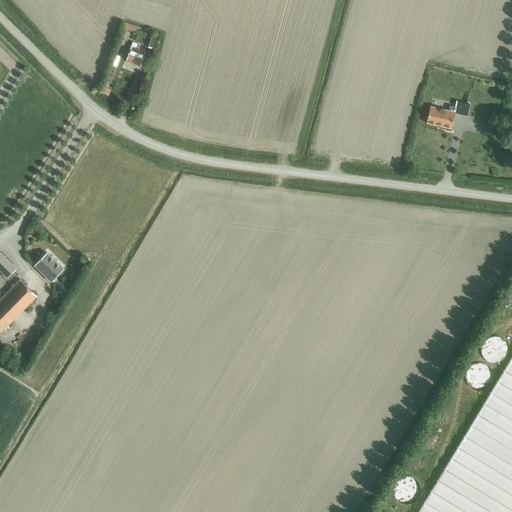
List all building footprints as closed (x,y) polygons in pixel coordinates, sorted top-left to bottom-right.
[(124,22),(120,35),(123,36),(125,30),(133,32),(136,26),(124,22)] [(147,32),(143,45),(153,49),(158,35),(147,32)] [(125,61),(140,66),(144,51),(136,48),(137,43),(132,41),(125,61)] [(426,123),(451,128),(456,107),(449,105),(448,110),(430,106),(426,123)] [(488,121),(485,133),(493,135),(496,123),(488,121)] [(0,270),(7,277),(15,269),(0,253),(0,270)] [(34,265),(50,282),(63,269),(46,253),(34,265)] [(0,299),(0,330),(1,331),(36,296),(20,279),(0,299)] [(511,511),(511,357),(418,511),(511,511)]
